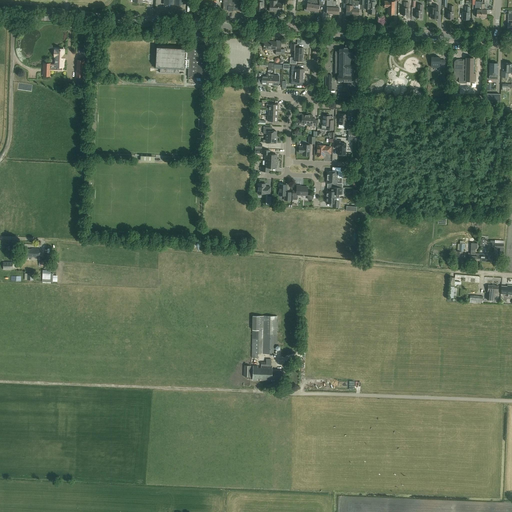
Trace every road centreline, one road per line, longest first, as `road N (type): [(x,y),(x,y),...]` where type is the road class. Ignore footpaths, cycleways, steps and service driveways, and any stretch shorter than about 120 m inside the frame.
road 1 (track): [(503,274),(45,239)]
road 2 (tertiary): [(292,29),(13,17)]
road 3 (track): [(0,380),(258,391)]
road 4 (track): [(511,401),(258,391)]
road 5 (tertiary): [(496,37),(316,30)]
road 6 (unclassified): [(0,160),(10,123),(13,17)]
road 7 (track): [(282,392),(284,365),(298,350),(301,258)]
